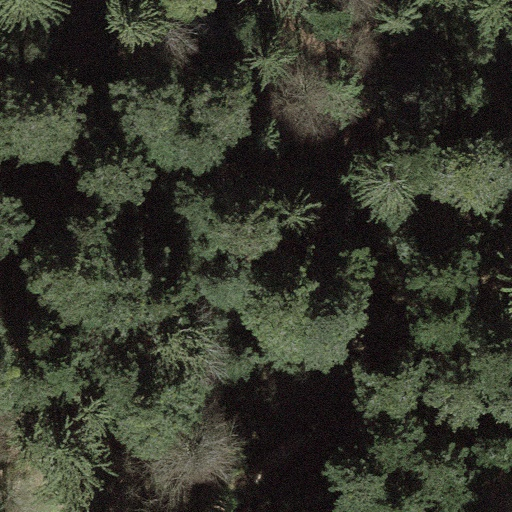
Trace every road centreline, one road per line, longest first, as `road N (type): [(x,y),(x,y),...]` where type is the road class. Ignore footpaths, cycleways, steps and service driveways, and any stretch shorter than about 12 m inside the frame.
road 1 (track): [(511,287),(243,511)]
road 2 (track): [(395,10),(511,95)]
